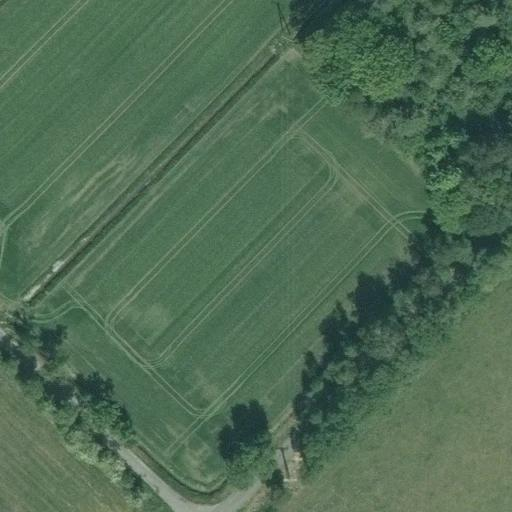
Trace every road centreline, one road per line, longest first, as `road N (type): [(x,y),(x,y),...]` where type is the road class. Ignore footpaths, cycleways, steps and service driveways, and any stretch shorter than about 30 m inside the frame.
road 1 (unclassified): [(227,511),(511,218)]
road 2 (unclassified): [(183,511),(0,338)]
